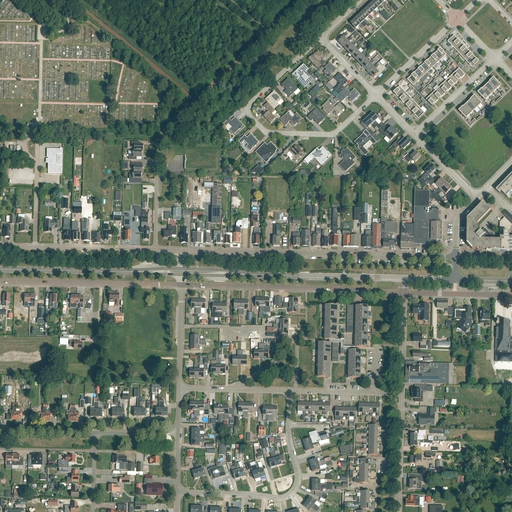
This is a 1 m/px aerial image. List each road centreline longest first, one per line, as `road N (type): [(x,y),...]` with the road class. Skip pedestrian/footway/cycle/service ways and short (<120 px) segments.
road 1 (residential): [(154,250),(158,147),(305,0)]
road 2 (residential): [(456,257),(182,251)]
road 3 (residential): [(403,293),(181,284)]
road 4 (residential): [(176,491),(290,494),(297,477),(289,391)]
road 5 (residential): [(181,284),(0,280)]
road 6 (residential): [(246,108),(269,132),(331,134),(375,94)]
road 7 (secondary): [(401,278),(252,274)]
road 8 (secondary): [(128,272),(0,269)]
road 9 (residential): [(154,250),(34,247)]
